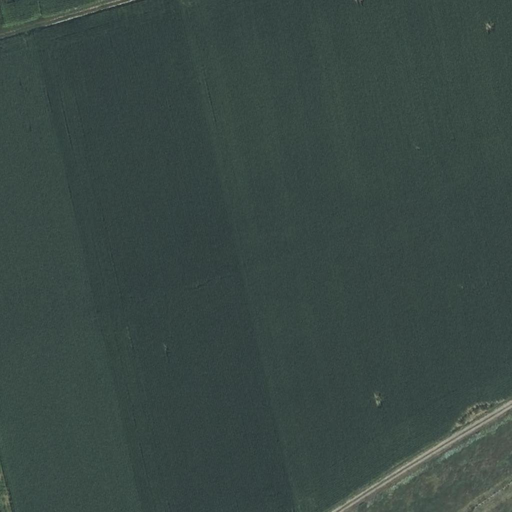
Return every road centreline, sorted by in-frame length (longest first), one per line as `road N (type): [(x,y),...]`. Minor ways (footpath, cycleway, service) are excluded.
road 1 (track): [(511,404),(337,511)]
road 2 (track): [(0,36),(125,0)]
